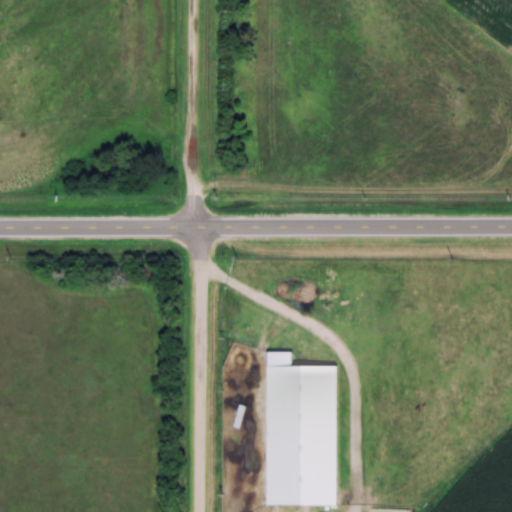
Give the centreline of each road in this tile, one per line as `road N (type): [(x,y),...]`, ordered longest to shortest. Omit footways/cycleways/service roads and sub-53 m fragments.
road 1 (residential): [(198,511),(195,0)]
road 2 (tertiary): [(511,225),(0,226)]
